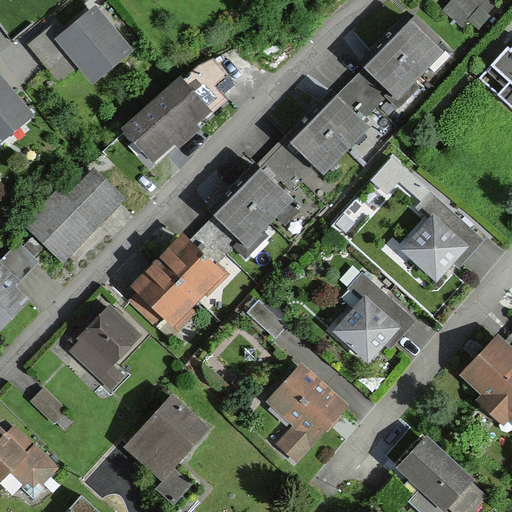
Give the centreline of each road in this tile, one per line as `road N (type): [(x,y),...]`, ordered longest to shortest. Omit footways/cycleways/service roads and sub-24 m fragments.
road 1 (residential): [(373,0),(0,373)]
road 2 (residential): [(511,263),(328,484)]
